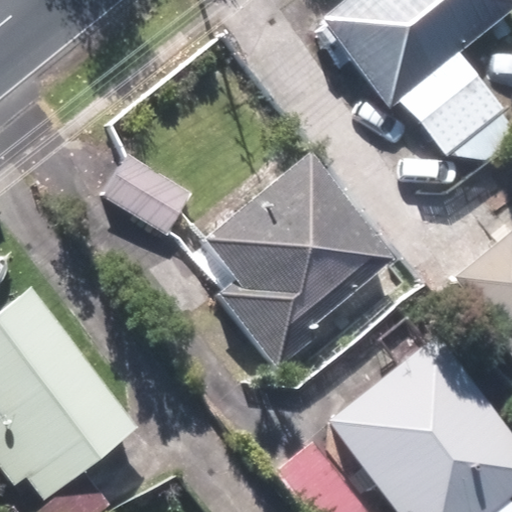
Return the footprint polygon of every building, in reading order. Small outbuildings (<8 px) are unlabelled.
[(438,156),(475,160),(507,134),(491,114),(496,110),(448,53),(511,0),(330,0),(305,21),(377,108),(385,101),(408,128),(411,125),(438,156)] [(203,295),(266,368),(300,339),(292,330),(377,258),(287,153),(183,241),(218,281),(203,295)] [(96,197),(160,235),(184,192),(120,154),(96,197)] [(435,279),(511,376),(511,253),(494,231),(435,279)] [(13,476),(32,499),(120,428),(8,291),(0,297),(0,477),(5,484),(13,476)] [(475,511),(511,482),(511,455),(415,337),(309,422),(381,511),(475,511)] [(262,473),(292,511),(356,511),(357,511),(301,441),(262,473)] [(94,511),(103,505),(80,474),(28,511),(94,511)]
